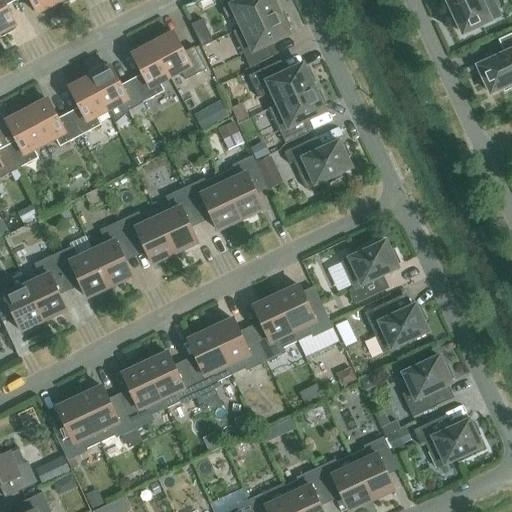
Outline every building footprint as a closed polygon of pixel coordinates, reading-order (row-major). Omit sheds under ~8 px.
[(0,0),(0,34),(1,38),(14,31),(12,28),(16,26),(6,7),(17,1),(16,0),(0,0)] [(56,0),(16,0),(17,1),(19,0),(29,0),(38,15),(41,13),(43,16),(56,9),(54,6),(58,4),(56,0)] [(274,0),(242,0),(222,9),(227,20),(236,16),(242,28),(242,29),(279,12),(274,3),(275,2),(274,0)] [(446,0),(463,35),(491,22),(480,0),(446,0)] [(280,16),(279,12),(242,29),(242,28),(233,32),(250,68),(273,57),(268,46),(290,35),(287,30),(290,29),(284,15),(280,16)] [(191,25),(202,48),(213,42),(203,20),(191,25)] [(157,42),(153,45),(171,78),(181,72),(186,81),(207,70),(195,47),(184,53),(174,34),(170,36),(168,33),(156,39),(157,42)] [(478,67),(491,94),(504,88),(505,91),(511,88),(511,35),(500,41),(506,54),(478,67)] [(171,78),(153,45),(149,47),(147,44),(134,51),(136,54),(132,56),(142,75),(132,80),(144,103),(165,92),(160,84),(171,78)] [(278,106),(314,89),(312,84),(316,83),(309,69),(306,70),(303,65),(281,75),(276,64),(248,77),(258,99),(272,92),(277,105),(278,106)] [(144,103),(132,80),(121,86),(111,67),(107,69),(106,66),(93,73),(95,76),(90,78),(108,111),(119,106),(123,114),(144,103)] [(108,111),(90,78),(86,80),(84,77),(71,84),(73,87),(69,89),(79,108),(69,114),(81,137),(102,126),(97,117),(108,111)] [(314,89),(278,106),(277,105),(269,109),(285,145),(309,134),(303,122),(325,112),(323,107),(326,106),(320,91),(316,93),(314,89)] [(27,111),(45,145),(56,139),(60,148),(81,137),(69,114),(58,119),(48,100),(44,102),(43,99),(30,106),(32,109),(27,111)] [(6,147),(18,170),(39,159),(34,150),(45,145),(27,111),(23,114),(21,111),(9,117),(10,120),(6,122),(17,141),(6,147)] [(258,137),(275,129),(269,115),(251,123),(258,137)] [(240,131),(226,131),(226,146),(240,146),(240,131)] [(347,158),(350,156),(344,144),(341,145),(339,141),(318,151),(313,139),(284,153),(290,165),(294,163),(307,190),(327,180),(329,184),(342,178),(340,174),(352,169),(347,158)] [(0,179),(18,170),(6,147),(0,150),(0,179)] [(266,149),(253,153),(256,165),(270,160),(266,149)] [(234,169),(220,176),(241,221),(264,210),(254,190),(266,185),(253,157),(233,167),(234,169)] [(204,180),(185,189),(198,216),(209,211),(218,231),(241,221),(220,176),(206,182),(204,180)] [(173,211),(158,218),(175,255),(198,244),(187,221),(198,216),(185,189),(166,198),(173,211)] [(139,213),(120,222),(133,250),(144,245),(153,265),(175,255),(158,218),(144,225),(139,213)] [(107,245),(93,252),(110,288),(132,278),(122,255),(133,250),(120,222),(101,231),(107,245)] [(378,279),(399,269),(397,265),(400,264),(394,251),(391,252),(386,241),(374,247),(372,244),(359,250),(361,253),(341,263),(353,289),(348,291),(355,305),(384,291),(378,279)] [(73,247),(54,256),(67,284),(68,283),(78,279),(87,299),(110,288),(93,252),(79,258),(73,247)] [(41,279),(27,285),(44,322),(67,311),(58,291),(69,286),(68,283),(67,284),(54,256),(35,265),(41,279)] [(8,281),(0,284),(0,315),(1,318),(13,312),(22,332),(44,322),(27,285),(13,292),(8,281)] [(299,286),(277,296),(298,342),(312,335),(313,338),(333,328),(320,301),(309,306),(299,286)] [(265,330),(254,335),(267,362),(286,353),(284,348),(298,342),(277,296),(254,307),(265,330)] [(364,314),(383,354),(428,333),(423,322),(427,320),(421,308),(417,309),(416,305),(395,315),(389,302),(364,314)] [(234,320),(211,330),(232,375),(246,369),(247,371),(267,362),(254,335),(243,340),(234,320)] [(335,332),(343,343),(353,336),(346,325),(335,332)] [(199,363),(188,368),(201,396),(220,387),(218,382),(232,375),(211,330),(189,341),(199,363)] [(168,353),(146,364),(167,409),(181,403),(182,405),(201,396),(188,368),(178,373),(168,353)] [(402,395),(413,418),(437,407),(432,394),(452,384),(451,380),(454,379),(448,366),(445,367),(440,357),(403,374),(411,391),(402,395)] [(134,397),(123,402),(136,430),(155,421),(153,416),(167,409),(146,364),(123,374),(134,397)] [(103,387),(80,397),(101,443),(115,436),(116,439),(136,430),(123,402),(112,407),(103,387)] [(44,414),(57,411),(53,394),(40,397),(44,414)] [(101,443),(80,397),(58,408),(67,428),(55,433),(68,461),(88,452),(87,449),(101,443)] [(414,431),(420,445),(425,443),(437,469),(457,459),(459,463),(472,457),(470,453),(482,448),(477,437),(480,435),(474,422),(471,424),(469,420),(448,430),(442,417),(414,431)] [(350,457),(354,465),(355,465),(372,501),(395,491),(385,471),(397,465),(384,438),(364,447),(365,450),(350,457)] [(0,486),(5,484),(10,496),(38,483),(28,463),(26,464),(19,450),(11,454),(10,454),(2,457),(0,451),(0,486)] [(335,460),(316,469),(329,497),(340,492),(350,511),(372,501),(355,465),(354,465),(341,472),(335,460)] [(283,488),(287,496),(288,496),(295,511),(323,511),(319,502),(329,497),(316,469),(297,478),(298,481),(283,488)] [(269,491),(250,500),(255,511),(295,511),(288,496),(287,496),(274,503),(269,491)] [(51,511),(43,493),(15,506),(17,511),(51,511)] [(232,511),(231,511),(255,511),(250,500),(230,509),(232,511)]
